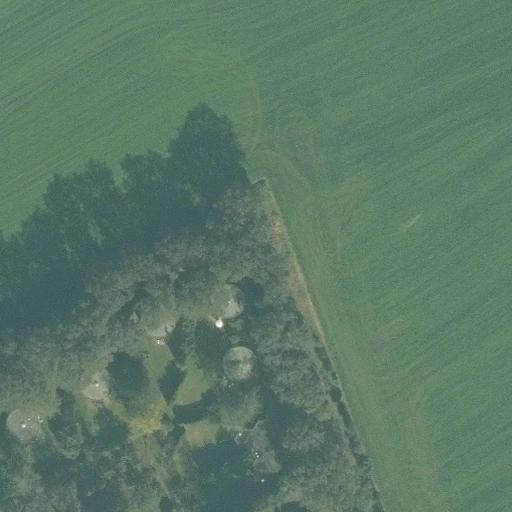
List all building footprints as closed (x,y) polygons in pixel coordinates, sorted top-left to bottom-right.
[(209,298),(209,301),(209,303),(210,304),(210,306),(211,307),(212,310),(214,312),(215,313),(218,315),(220,316),(223,317),(226,317),(229,317),(232,316),(234,315),(236,314),(237,313),(238,312),(240,310),(242,307),(242,306),(243,304),(243,303),(243,301),(243,300),(243,298),(243,297),(243,295),(242,294),(242,292),(241,291),(239,289),(237,287),(235,285),(232,284),(231,283),(228,283),(225,283),(222,283),(219,284),(216,286),(214,288),(213,289),(212,290),(211,293),(210,294),(210,295),(209,298)] [(147,334),(150,335),(152,336),(154,337),(157,337),(160,337),(161,336),(164,335),(165,335),(168,333),(170,331),(171,330),(172,327),(173,326),(173,324),(173,323),(174,322),(174,319),(173,317),(173,316),(173,314),(172,313),(171,312),(171,310),(169,308),(166,306),(165,306),(164,305),(161,304),(158,303),(155,303),(154,304),(151,304),(150,305),(148,306),(146,307),(144,309),(143,310),(142,313),(141,314),(141,316),(140,317),(140,319),(140,322),(140,323),(141,324),(142,327),(143,330),(144,331),(145,332),(147,334)] [(221,362),(221,364),(222,365),(222,368),(224,371),(224,372),(225,373),(227,375),(230,377),(233,378),(235,379),(238,379),(241,379),(243,379),(246,378),(248,376),(250,374),(251,373),(253,371),(254,368),(255,367),(255,365),(255,364),(255,362),(255,361),(255,359),(254,356),(254,355),(253,354),(251,351),(249,349),(247,348),(246,347),(244,346),(243,346),(240,345),(237,345),(234,346),(231,347),(229,348),(227,349),(225,351),(224,352),(223,355),(222,358),(221,361),(221,362)] [(84,395),(86,397),(89,398),(90,399),(93,399),(96,399),(99,399),(101,398),(103,397),(106,395),(107,394),(109,392),(110,390),(111,388),(111,387),(111,385),(112,384),(112,381),(112,379),(111,377),(109,374),(108,372),(107,370),(106,370),(103,368),(101,367),(99,366),(96,366),(93,366),(92,366),(90,366),(88,367),(86,368),(84,369),(83,370),(82,372),(81,373),(80,375),(79,378),(78,379),(78,381),(78,384),(78,385),(79,388),(80,390),(81,392),(82,393),(83,394),(84,395)] [(5,422),(5,424),(5,426),(6,427),(7,430),(7,431),(8,433),(10,435),(12,437),(15,438),(18,439),(19,439),(22,440),(25,439),(28,439),(30,437),(32,437),(34,435),(35,434),(36,431),(38,429),(38,427),(38,426),(39,424),(39,423),(39,421),(38,420),(38,417),(36,415),(35,412),(34,411),(32,409),(29,408),(26,407),(25,406),(22,406),(19,406),(16,407),(14,408),(11,410),(10,411),(8,413),(7,416),(6,417),(6,419),(5,422)] [(270,446),(268,441),(274,431),(269,421),(257,420),(251,429),(240,428),(234,438),(238,449),(250,449),(252,454),(270,446)] [(252,454),(254,459),(248,469),(253,479),(265,480),(271,470),(282,471),(289,462),(284,452),(273,450),(270,446),(252,454)]
